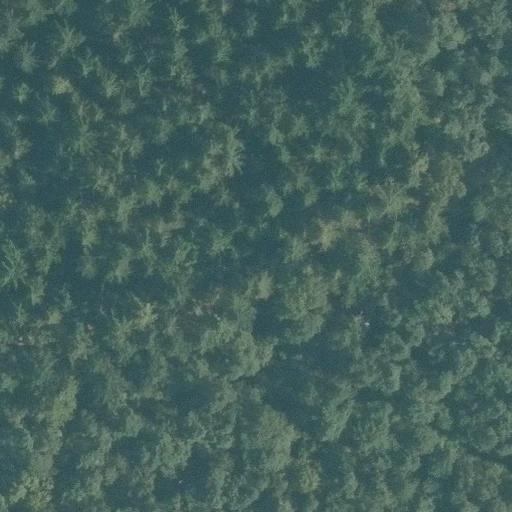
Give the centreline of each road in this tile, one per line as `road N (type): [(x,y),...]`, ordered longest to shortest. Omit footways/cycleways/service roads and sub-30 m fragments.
road 1 (track): [(55,445),(511,229)]
road 2 (track): [(401,0),(497,236)]
road 3 (track): [(0,254),(55,445)]
